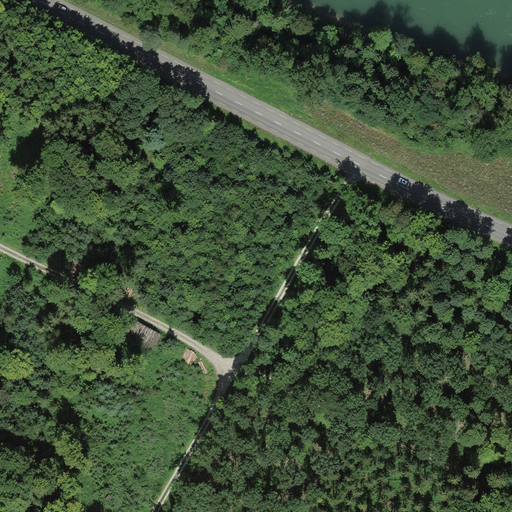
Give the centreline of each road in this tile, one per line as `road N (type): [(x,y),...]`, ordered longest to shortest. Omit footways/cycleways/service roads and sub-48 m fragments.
road 1 (track): [(0,245),(511,495)]
road 2 (tertiary): [(35,0),(511,234)]
road 3 (track): [(154,511),(328,194)]
